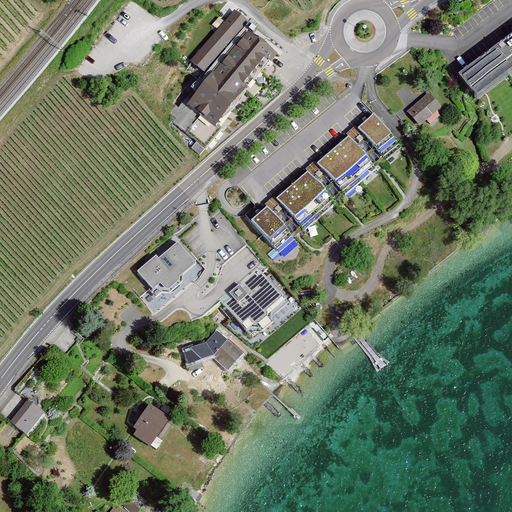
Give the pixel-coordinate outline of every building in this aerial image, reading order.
[(191,61),(203,72),(247,20),(234,9),(191,61)] [(236,116),(228,109),(276,54),(249,30),(173,118),(208,148),(236,116)] [(511,36),(459,75),(476,100),(511,73),(511,36)] [(407,110),(422,127),(444,107),(429,90),(407,110)] [(374,119),(249,224),(278,257),(402,152),(374,119)] [(179,238),(137,271),(163,304),(205,272),(179,238)] [(260,269),(221,299),(248,334),(287,304),(260,269)] [(297,301),(287,309),(304,329),(314,321),(297,301)] [(243,355),(212,332),(208,345),(188,352),(172,355),(188,366),(201,363),(211,360),(228,371),(243,355)] [(27,402),(9,423),(26,438),(44,417),(27,402)] [(151,406),(132,435),(154,449),(172,420),(151,406)]
